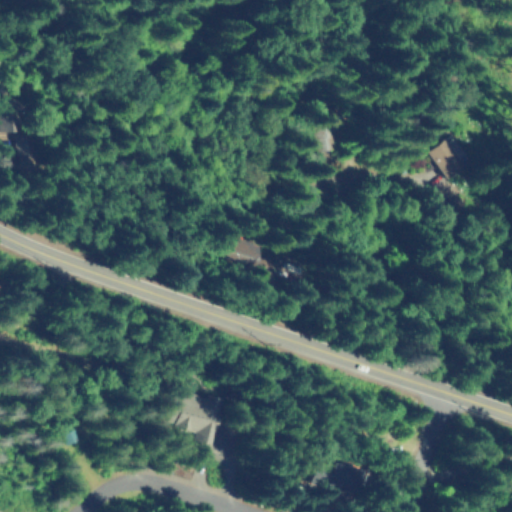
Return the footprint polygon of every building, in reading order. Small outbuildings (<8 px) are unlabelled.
[(27,115),(24,98),(11,100),(13,117),(27,115)] [(464,178),(484,164),(478,155),(482,151),(475,142),(470,145),(465,138),(445,152),(464,178)] [(282,260),(269,255),(263,272),(275,277),(282,260)] [(75,441),(70,428),(57,433),(62,445),(75,441)] [(354,467),(321,465),(320,486),(353,487),(354,467)]
